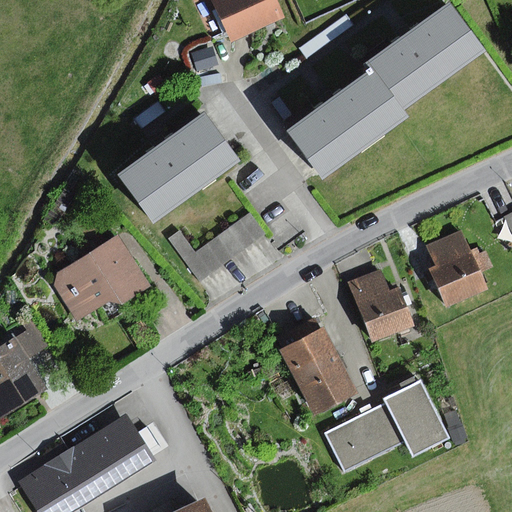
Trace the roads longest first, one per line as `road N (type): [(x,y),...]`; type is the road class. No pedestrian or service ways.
road 1 (residential): [(511,164),(318,258),(0,460)]
road 2 (unknown): [(216,51),(318,258)]
